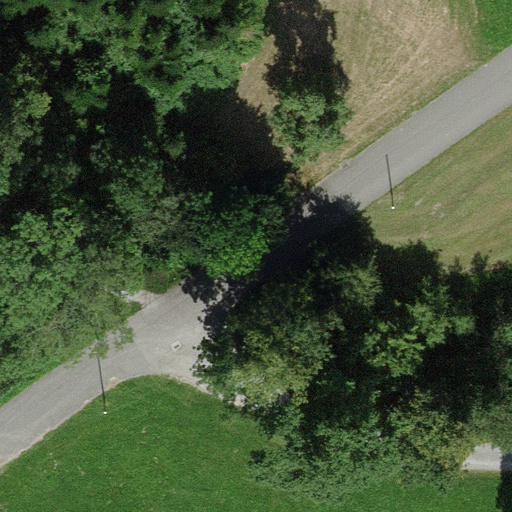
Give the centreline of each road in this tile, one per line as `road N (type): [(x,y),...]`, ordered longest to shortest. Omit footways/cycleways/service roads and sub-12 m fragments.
road 1 (unclassified): [(511,77),(0,434)]
road 2 (track): [(511,455),(409,454),(330,438),(215,373),(175,307)]
road 3 (track): [(0,246),(175,307)]
